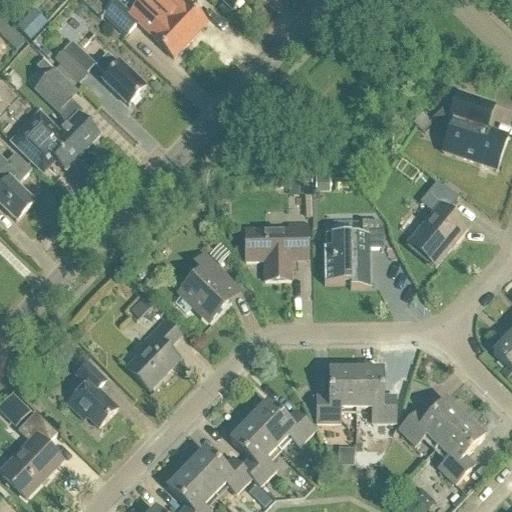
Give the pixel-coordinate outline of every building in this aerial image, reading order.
[(93,0),(81,0),(81,1),(92,15),(100,8),(93,0)] [(114,0),(112,3),(115,7),(102,20),(124,42),(138,27),(152,40),(150,42),(172,64),(190,46),(167,25),(164,28),(141,5),(141,6),(134,0),(114,0)] [(190,46),(206,29),(183,7),(182,9),(172,0),(148,0),(154,5),(153,6),(170,22),(167,25),(190,46)] [(218,0),(232,13),(245,0),(218,0)] [(37,17),(21,35),(29,43),(46,26),(37,17)] [(0,23),(0,39),(16,55),(24,47),(0,23)] [(95,68),(72,45),(55,63),(52,61),(52,62),(51,61),(48,64),(57,72),(55,74),(73,91),(95,68)] [(127,111),(145,93),(118,67),(116,68),(106,58),(95,70),(105,80),(100,85),(127,111)] [(36,72),(48,83),(35,97),(57,119),(65,131),(60,136),(59,137),(81,158),(98,141),(77,120),(81,116),(71,106),(79,98),(54,74),(53,74),(43,64),(36,72)] [(460,99),(436,123),(450,128),(440,157),(448,159),(495,176),(507,141),(488,134),(497,110),(488,107),(461,98),(460,99)] [(59,137),(60,136),(39,116),(10,147),(10,148),(10,149),(31,169),(31,168),(44,180),(56,168),(64,176),(81,158),(59,137)] [(413,126),(414,127),(412,128),(424,138),(433,128),(421,118),(420,118),(413,126)] [(0,211),(16,227),(34,208),(16,190),(31,175),(14,158),(5,167),(0,161),(0,211)] [(306,184),(288,184),(289,199),(307,199),(306,184)] [(436,272),(467,233),(447,217),(457,205),(436,189),(419,209),(432,220),(408,250),(436,272)] [(227,210),(215,211),(216,221),(222,221),(222,218),(224,218),(224,217),(227,216),(227,210)] [(349,294),(368,294),(368,253),(383,253),(383,229),(379,224),(360,224),(361,238),(329,238),(329,258),(322,258),(323,290),(349,289),(349,294)] [(307,267),(307,256),(306,229),(288,230),(288,234),(244,235),(245,267),(263,267),(264,287),(290,287),(289,267),(307,267)] [(1,248),(9,255),(21,242),(12,235),(1,248)] [(219,269),(230,257),(220,247),(208,260),(219,269)] [(208,327),(230,305),(239,296),(201,259),(191,270),(200,278),(179,300),(180,300),(174,307),(185,318),(191,311),(208,327)] [(142,302),(130,314),(139,323),(150,311),(142,302)] [(148,397),(179,365),(167,354),(179,341),(164,326),(144,345),(149,350),(125,374),(148,397)] [(511,339),(492,359),(511,377),(511,339)] [(98,434),(116,415),(96,396),(105,387),(86,369),(75,381),(84,390),(66,409),(84,425),(86,423),(98,434)] [(355,375),(328,375),(328,402),(316,402),(316,430),(339,430),(339,415),(356,415),(355,375)] [(381,375),(355,375),(356,415),(371,415),(371,430),(394,430),(394,401),(381,402),(381,375)] [(465,424),(445,405),(427,425),(417,416),(398,436),(414,452),(424,442),(437,453),(465,424)] [(266,407),(247,426),(276,454),(288,443),(298,453),(314,437),(294,417),(285,426),(266,407)] [(0,480),(25,504),(61,466),(45,451),(56,440),(34,419),(17,437),(28,448),(0,477),(0,480)] [(483,443),(465,424),(437,453),(447,464),(437,474),(454,491),(474,470),(465,462),(483,443)] [(276,454),(247,426),(229,445),(248,464),(240,473),(260,492),(276,476),(265,466),(276,454)] [(203,455),(185,473),(214,502),(225,490),(235,500),(251,484),(260,493),(260,492),(240,473),(231,465),(222,473),(203,455)] [(185,473),(166,493),(185,511),(184,511),(204,511),(214,502),(185,473)] [(264,497),(256,504),(263,511),(271,503),(264,497)]
